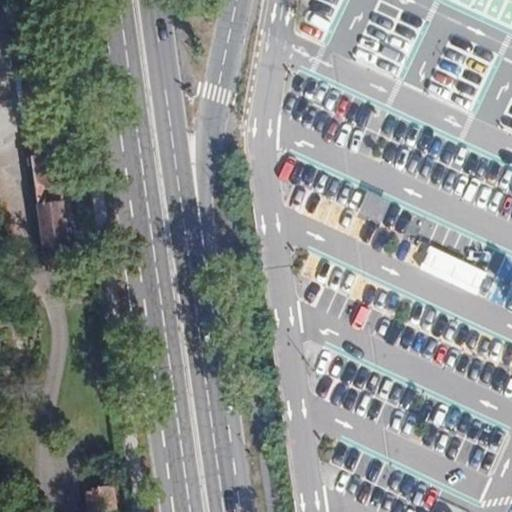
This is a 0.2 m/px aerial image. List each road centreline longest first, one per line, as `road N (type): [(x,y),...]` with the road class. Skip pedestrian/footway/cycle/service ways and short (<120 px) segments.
road 1 (primary): [(116,0),(189,511)]
road 2 (primary): [(224,511),(183,227)]
road 3 (primary): [(183,227),(206,183),(232,0)]
road 4 (primary): [(183,227),(152,0)]
